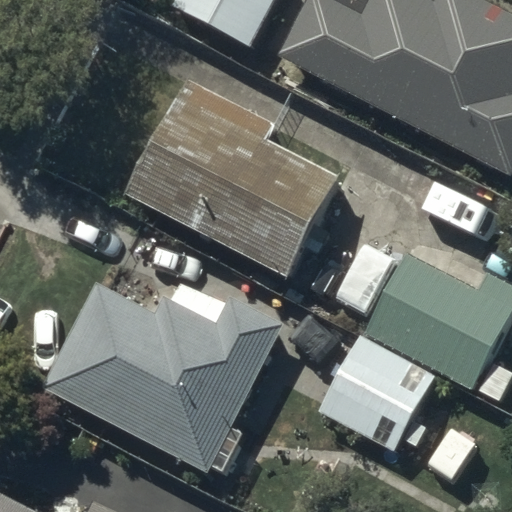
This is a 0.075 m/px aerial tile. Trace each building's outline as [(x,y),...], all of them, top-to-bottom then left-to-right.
[(273,0),(176,0),(172,7),(248,47),(273,0)] [(369,0),(363,12),(340,0),(309,0),(281,56),(511,173),(511,169),(511,12),(487,0),(436,0),(435,0),(369,0)] [(272,124),(185,79),(126,190),(284,273),(336,175),(264,138),(272,124)] [(478,291),(405,253),(362,334),(472,391),(511,312),(511,285),(487,273),(478,291)] [(154,314),(95,283),(41,388),(206,472),(280,327),(229,300),(216,325),(162,298),(154,314)] [(430,376),(357,337),(317,410),(389,450),(430,376)] [(511,380),(511,370),(499,363),(482,392),(500,402),(511,380)] [(474,443),(452,429),(430,464),(452,478),(474,443)] [(87,511),(41,511),(0,491),(0,511),(112,511),(92,502),(87,511)]
